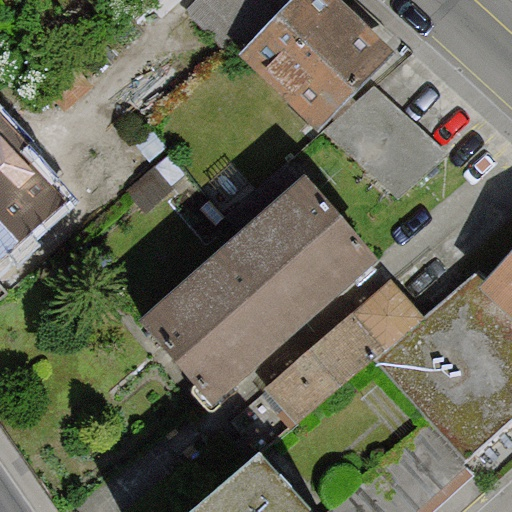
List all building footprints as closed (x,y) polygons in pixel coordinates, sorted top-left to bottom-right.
[(264,0),(197,0),(186,12),(234,60),(240,54),(315,129),(390,54),(335,0),(297,0),(281,16),(264,0)] [(370,84),(324,132),(398,202),(444,155),(370,84)] [(0,259),(62,200),(0,136),(0,259)] [(300,181),(137,325),(209,406),(372,262),(300,181)] [(511,254),(485,280),(511,309),(511,254)] [(415,314),(368,358),(427,421),(466,461),(511,417),(511,309),(485,280),(474,269),(420,319),(415,314)] [(381,278),(263,389),(265,392),(230,424),(262,458),(368,358),(415,314),(381,278)] [(427,421),(333,509),(335,511),(432,511),(476,472),(466,461),(427,421)] [(303,511),(258,458),(196,511),(303,511)]
